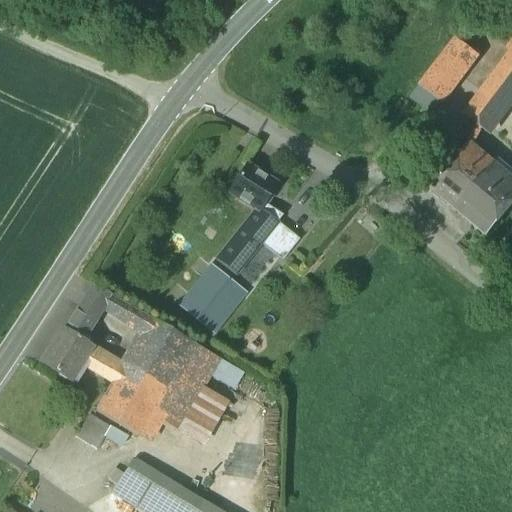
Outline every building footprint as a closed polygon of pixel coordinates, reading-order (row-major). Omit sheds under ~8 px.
[(454,39),(419,87),(439,102),(443,105),(479,58),(454,39)] [(511,52),(464,117),(486,133),(511,98),(511,52)] [(439,102),(419,87),(410,98),(430,114),(439,102)] [(511,207),(511,181),(469,146),(431,191),(487,237),(511,207)] [(260,175),(246,166),(227,195),(255,213),(210,269),(227,282),(228,283),(234,276),(275,224),(273,222),(268,220),(274,209),(265,203),(274,189),(276,186),(269,181),(271,177),(272,175),(270,172),(264,169),(260,175)] [(288,222),(281,217),(276,224),(283,228),(288,222)] [(275,224),(234,276),(228,283),(244,295),(291,237),(283,230),(275,224)] [(227,282),(215,296),(199,283),(179,308),(212,334),(244,295),(228,283),(227,282)] [(218,361),(93,288),(86,298),(101,310),(141,336),(123,367),(114,362),(113,367),(105,381),(112,386),(95,413),(136,439),(152,411),(180,428),(209,377),(218,361)] [(79,310),(64,333),(61,330),(39,366),(69,385),(81,366),(89,371),(97,357),(90,353),(91,350),(81,343),(95,321),(80,311),(80,310),(79,310)] [(97,357),(89,371),(105,381),(113,367),(97,357)] [(242,375),(218,361),(209,377),(232,391),(242,375)] [(106,428),(88,460),(96,465),(110,438),(118,442),(121,436),(106,428)] [(194,511),(127,470),(109,495),(137,511),(194,511)]
